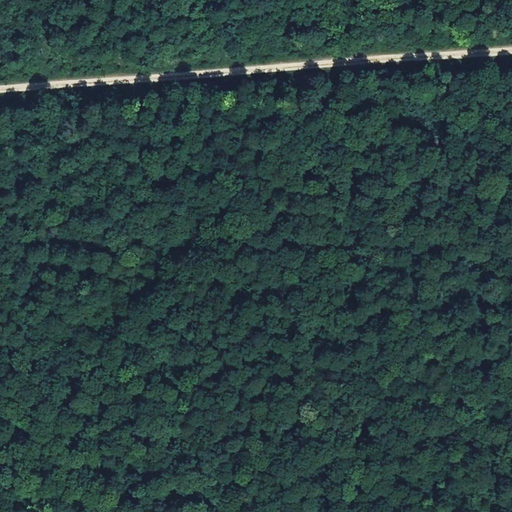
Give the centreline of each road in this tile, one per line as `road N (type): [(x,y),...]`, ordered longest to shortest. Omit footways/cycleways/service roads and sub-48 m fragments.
road 1 (track): [(0,88),(511,52)]
road 2 (track): [(9,88),(38,472),(22,511)]
